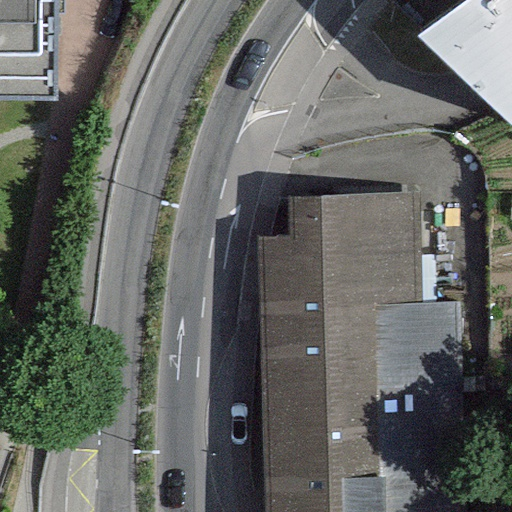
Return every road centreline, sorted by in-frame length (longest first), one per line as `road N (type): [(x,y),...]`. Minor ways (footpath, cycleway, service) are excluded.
road 1 (tertiary): [(182,511),(179,381),(192,239),(229,107),(286,0)]
road 2 (tertiary): [(219,0),(146,160),(112,511)]
